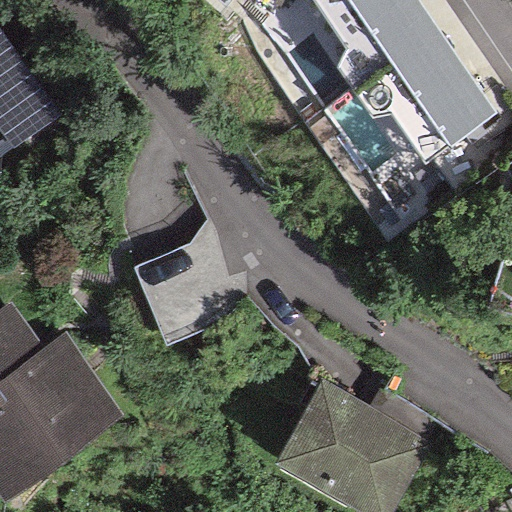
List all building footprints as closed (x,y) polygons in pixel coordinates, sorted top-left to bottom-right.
[(422,0),(325,0),(428,149),(494,103),(483,86),(422,0)] [(0,24),(0,141),(56,101),(0,24)] [(215,248),(129,282),(162,362),(247,328),(215,248)] [(3,307),(0,309),(0,483),(111,411),(63,338),(35,356),(3,307)] [(321,380),(277,449),(375,511),(376,511),(434,422),(380,388),(367,409),(321,380)]
